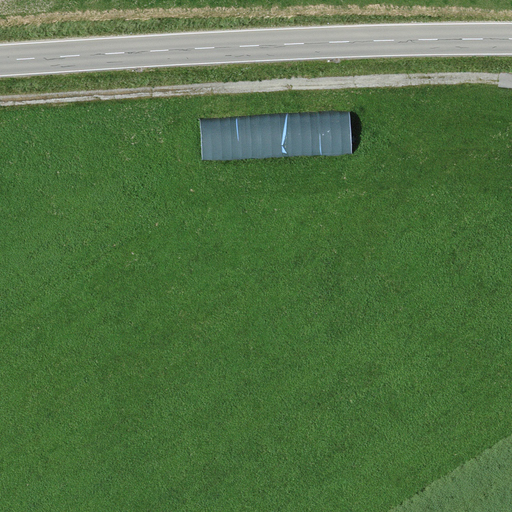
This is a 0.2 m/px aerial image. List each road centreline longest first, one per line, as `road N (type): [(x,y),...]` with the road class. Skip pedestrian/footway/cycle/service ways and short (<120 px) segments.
road 1 (track): [(0,100),(301,82),(511,80)]
road 2 (tertiary): [(0,60),(511,38)]
